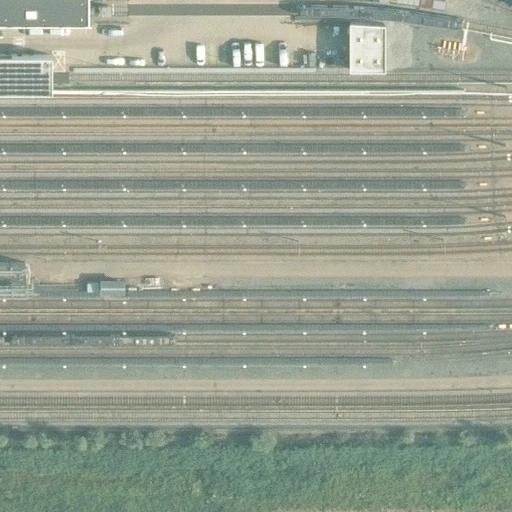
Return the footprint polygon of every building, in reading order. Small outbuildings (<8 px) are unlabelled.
[(0,0),(0,27),(88,28),(88,10),(88,0),(0,0)] [(386,67),(385,19),(349,19),(350,67),(386,67)] [(51,78),(51,54),(0,54),(0,91),(51,91),(51,78)] [(0,289),(25,290),(24,263),(24,262),(0,261),(0,289)] [(99,292),(124,292),(123,281),(99,281),(99,292)]
